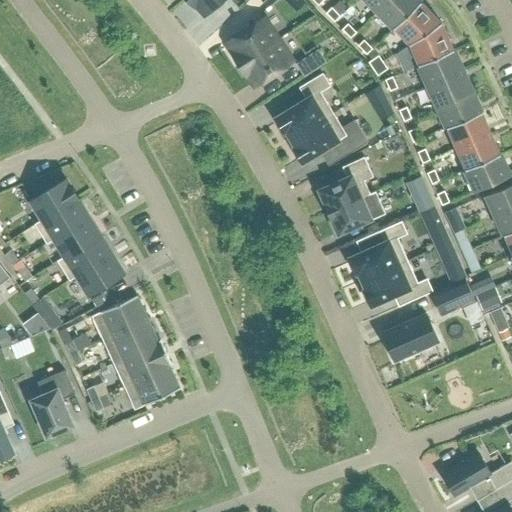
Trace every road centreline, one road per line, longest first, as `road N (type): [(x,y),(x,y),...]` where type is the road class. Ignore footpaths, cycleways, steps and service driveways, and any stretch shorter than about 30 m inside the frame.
road 1 (residential): [(399,448),(275,191),(201,77)]
road 2 (residential): [(239,390),(150,187),(113,126)]
road 3 (residential): [(0,492),(239,390)]
road 4 (residential): [(113,126),(19,0)]
road 5 (residential): [(399,448),(280,490)]
road 6 (residential): [(0,169),(113,126)]
